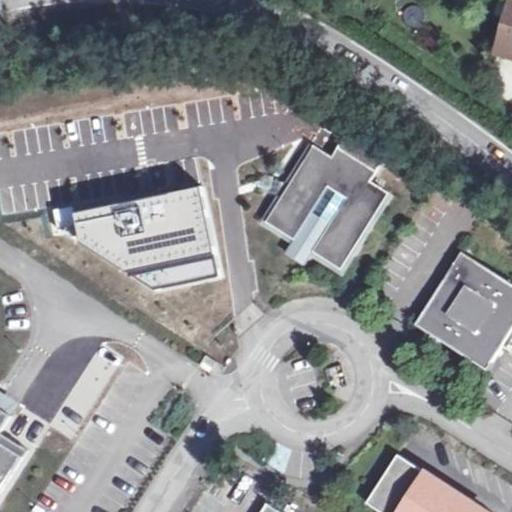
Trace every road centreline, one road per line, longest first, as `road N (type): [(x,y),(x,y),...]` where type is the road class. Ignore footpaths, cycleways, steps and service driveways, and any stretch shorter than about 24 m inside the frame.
road 1 (secondary): [(228,0),(360,66),(511,174)]
road 2 (residential): [(369,384),(352,335),(319,319),(300,320),(283,326),(258,355),(256,393)]
road 3 (residential): [(149,511),(208,421),(256,393)]
road 4 (residential): [(369,384),(434,405),(511,454)]
road 5 (residential): [(256,393),(279,425),(316,435),(352,419),(369,384)]
